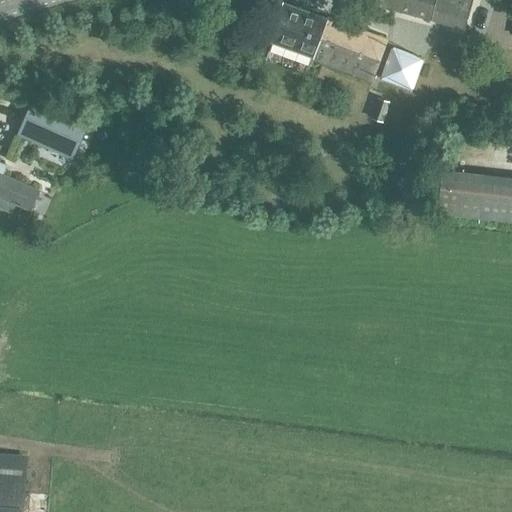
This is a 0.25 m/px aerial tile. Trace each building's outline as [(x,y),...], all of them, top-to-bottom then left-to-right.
[(466,29),(474,0),(366,0),(366,3),(466,29)] [(373,80),(387,40),(285,2),(270,42),(373,80)] [(511,6),(506,5),(501,24),(508,32),(511,32),(511,6)] [(78,149),(87,129),(91,120),(58,105),(54,112),(32,102),(22,124),(78,149)] [(0,195),(31,210),(40,190),(0,171),(0,195)] [(511,221),(511,188),(483,185),(483,177),(442,173),(438,213),(511,221)] [(0,511),(21,511),(25,458),(0,456),(0,511)]
